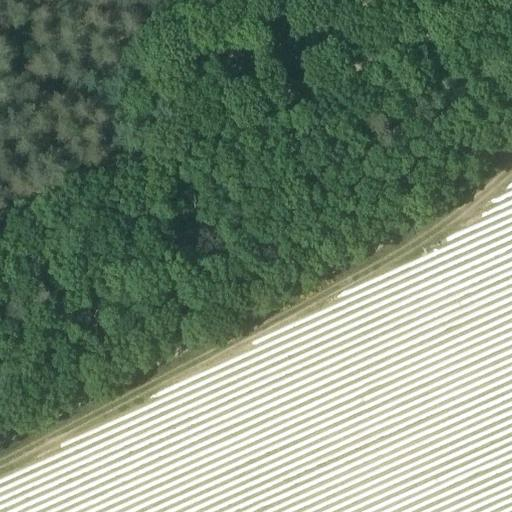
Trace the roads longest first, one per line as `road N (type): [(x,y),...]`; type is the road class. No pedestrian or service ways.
road 1 (track): [(0,437),(365,247),(511,132)]
road 2 (track): [(0,215),(497,0)]
